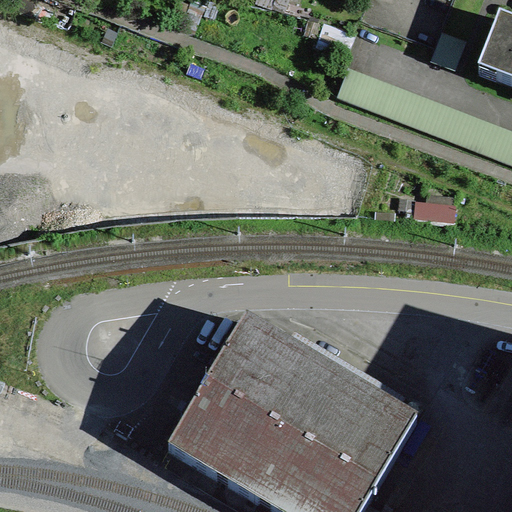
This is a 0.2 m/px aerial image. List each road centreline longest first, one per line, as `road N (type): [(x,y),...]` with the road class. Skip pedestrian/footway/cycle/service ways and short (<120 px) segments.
road 1 (unclassified): [(224,297),(185,311),(138,380),(111,391),(72,371),(62,337),(75,316),(118,304)]
road 2 (unclassified): [(511,312),(420,298),(224,297)]
